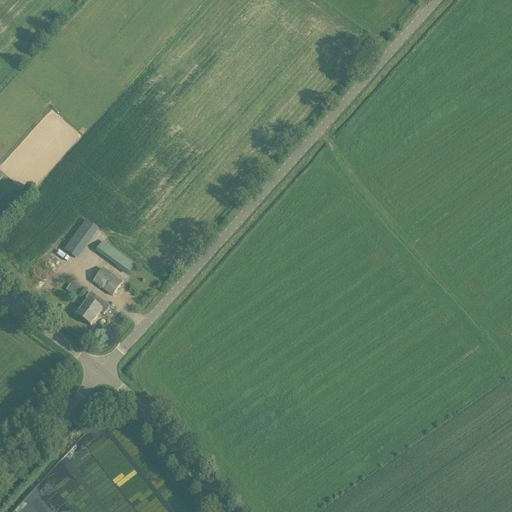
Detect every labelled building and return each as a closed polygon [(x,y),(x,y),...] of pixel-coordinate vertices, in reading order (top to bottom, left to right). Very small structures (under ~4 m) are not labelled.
[(89,219),(68,251),(82,261),(103,229),(89,219)] [(131,275),(139,265),(106,241),(99,251),(131,275)] [(123,284),(103,270),(93,283),(113,297),(123,284)] [(79,298),(86,290),(75,281),(69,288),(79,298)] [(100,313),(103,315),(110,307),(91,293),(86,299),(88,301),(77,316),(90,327),(100,313)]
